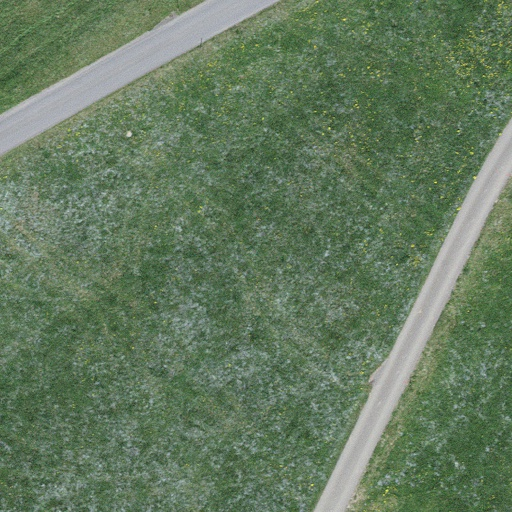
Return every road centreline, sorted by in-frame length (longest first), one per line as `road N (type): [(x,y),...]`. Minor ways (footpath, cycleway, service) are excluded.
road 1 (track): [(511,150),(330,511)]
road 2 (unclassified): [(248,0),(0,141)]
